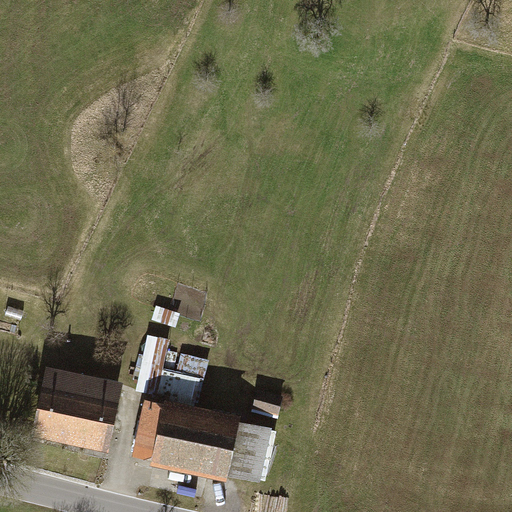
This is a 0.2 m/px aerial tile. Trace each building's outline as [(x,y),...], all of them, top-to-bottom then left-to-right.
[(175,304),(205,310),(210,290),(179,283),(175,304)] [(157,306),(153,319),(175,325),(179,313),(157,306)] [(23,312),(9,308),(6,316),(20,320),(23,312)] [(148,335),(137,391),(195,403),(200,377),(162,369),(168,339),(148,335)] [(46,365),(32,431),(103,446),(117,380),(46,365)] [(258,391),(254,407),(277,413),(281,397),(258,391)] [(147,398),(137,452),(153,456),(152,461),(225,475),(226,471),(259,477),(269,428),(240,422),(242,414),(164,399),(164,401),(147,398)]
